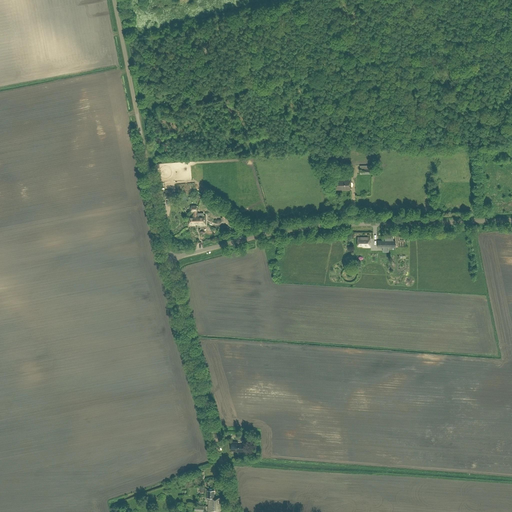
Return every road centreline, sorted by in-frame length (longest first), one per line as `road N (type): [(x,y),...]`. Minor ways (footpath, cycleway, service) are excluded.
road 1 (unclassified): [(167,259),(291,229),(511,219)]
road 2 (unclassified): [(167,259),(114,0)]
road 3 (unclassified): [(234,511),(167,259)]
